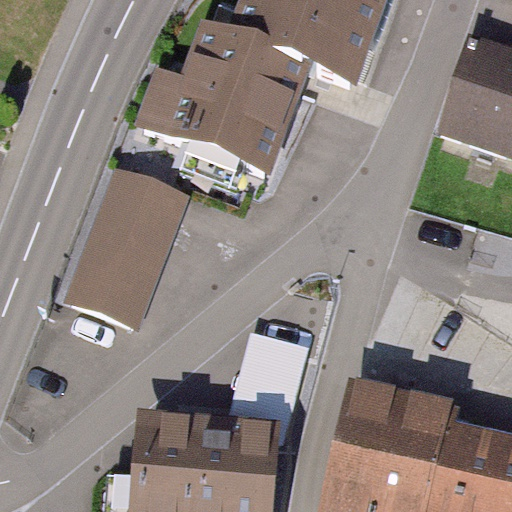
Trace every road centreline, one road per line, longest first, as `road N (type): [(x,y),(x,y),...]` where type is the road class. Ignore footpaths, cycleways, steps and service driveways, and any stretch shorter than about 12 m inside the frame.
road 1 (residential): [(381,203),(26,481),(0,485)]
road 2 (secondary): [(0,329),(137,0)]
road 3 (residential): [(311,511),(381,203)]
road 4 (residential): [(381,203),(455,0)]
